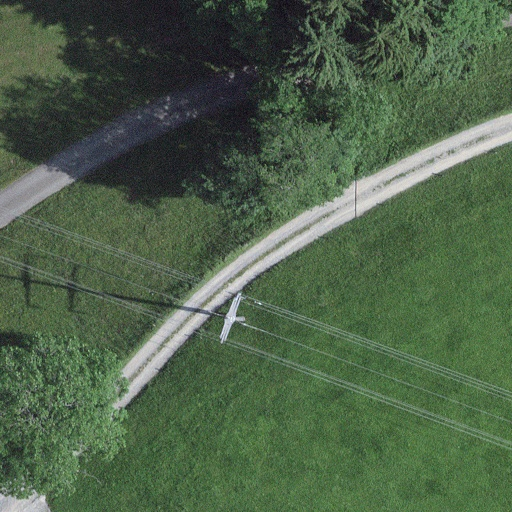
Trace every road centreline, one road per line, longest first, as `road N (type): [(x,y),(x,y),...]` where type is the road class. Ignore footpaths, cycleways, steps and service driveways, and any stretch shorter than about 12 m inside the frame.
road 1 (track): [(0,506),(238,261),(367,168),(511,105)]
road 2 (unclassified): [(511,5),(319,54),(116,137),(0,215)]
